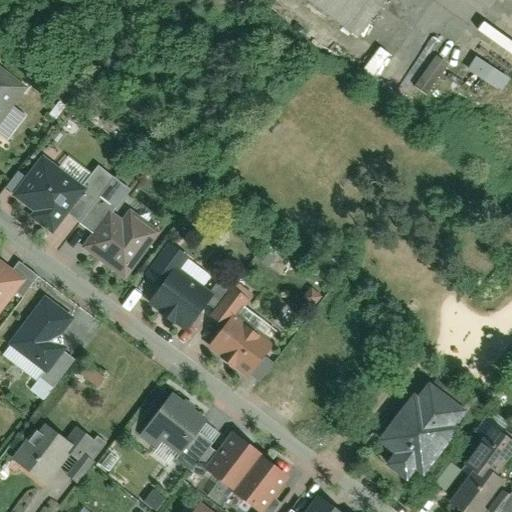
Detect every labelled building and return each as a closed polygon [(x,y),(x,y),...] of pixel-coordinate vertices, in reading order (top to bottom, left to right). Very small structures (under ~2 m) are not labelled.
[(303,0),(357,40),(386,0),(303,0)] [(391,0),(374,23),(387,32),(406,5),(398,0),(391,0)] [(463,8),(454,19),(475,37),(485,26),(463,8)] [(355,68),(375,40),(367,35),(347,62),(355,68)] [(0,71),(0,125),(25,90),(0,71)] [(83,192),(39,160),(10,199),(31,214),(27,221),(50,238),(83,192)] [(86,255),(127,288),(161,245),(128,219),(118,230),(96,213),(81,231),(96,243),(86,255)] [(149,309),(186,338),(213,304),(179,277),(188,266),(171,253),(148,281),(162,292),(149,309)] [(0,322),(26,290),(0,268),(0,322)] [(250,380),(273,351),(238,323),(251,308),(236,296),(213,326),(226,336),(214,351),(250,380)] [(73,321),(42,299),(6,350),(41,375),(32,387),(46,398),(71,363),(62,357),(67,350),(57,343),(73,321)] [(416,491),(470,421),(429,389),(375,460),(416,491)] [(203,424),(168,398),(137,438),(172,465),(203,424)] [(511,434),(511,433),(490,416),(446,473),(457,481),(437,508),(442,511),(471,511),(501,474),(489,465),(511,434)] [(60,455),(32,430),(3,463),(31,488),(60,455)] [(78,430),(56,469),(78,482),(100,442),(78,430)] [(252,511),(267,511),(289,484),(237,444),(210,480),(252,511)] [(333,511),(322,503),(315,511),(333,511)]
